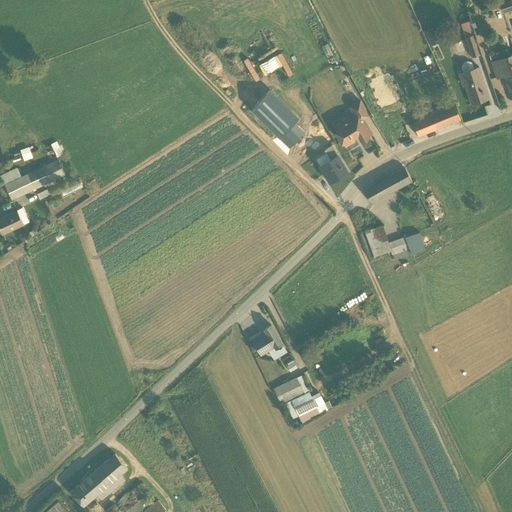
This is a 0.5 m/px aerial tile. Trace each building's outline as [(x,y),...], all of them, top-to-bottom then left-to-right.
[(491,6),(493,12),(501,9),(503,14),(511,10),(511,4),(510,0),(505,0),(499,2),(499,3),(491,6)] [(465,12),(458,14),(461,22),(463,26),(461,26),(461,28),(470,25),(465,12)] [(427,27),(421,30),(430,50),(441,45),(434,29),(429,31),(427,27)] [(473,35),(465,38),(471,58),(480,55),(473,35)] [(495,80),(504,77),(510,92),(511,91),(511,54),(507,56),(505,50),(496,53),(498,59),(489,62),(495,80)] [(470,105),(488,99),(489,99),(478,67),(473,69),(472,64),(469,62),(467,61),(464,63),(461,65),(460,68),(462,72),(458,73),(457,74),(462,88),(465,88),(470,105)] [(379,87),(370,91),(378,112),(402,102),(395,84),(380,90),(379,87)] [(272,124),(278,135),(312,115),(296,89),(270,104),(279,120),(278,121),(274,115),(265,120),(269,126),(272,124)] [(369,117),(360,101),(348,107),(353,116),(350,118),(348,116),(341,120),(340,119),(332,124),(336,132),(335,132),(340,142),(341,143),(343,141),(345,146),(353,141),(353,139),(358,136),(360,141),(368,137),(367,135),(370,133),(363,121),(369,117)] [(412,123),(418,137),(460,120),(453,104),(427,114),(426,112),(412,119),(413,122),(412,123)] [(347,172),(331,146),(324,150),(326,154),(319,157),(323,164),(320,167),(329,183),(347,172)] [(29,148),(20,152),(24,161),(32,158),(29,148)] [(57,160),(42,167),(48,183),(55,180),(56,183),(64,180),(62,176),(65,175),(57,160)] [(4,185),(11,200),(48,183),(42,167),(4,185)] [(0,175),(0,177),(4,185),(21,177),(16,168),(0,175)] [(364,191),(371,204),(412,182),(404,168),(390,176),(389,174),(375,182),(376,184),(364,191)] [(37,194),(40,200),(49,195),(47,189),(37,194)] [(28,222),(22,208),(0,218),(0,231),(2,235),(28,222)] [(420,231),(418,225),(407,228),(409,234),(420,231)] [(401,258),(424,250),(422,242),(419,236),(412,238),(406,240),(405,237),(388,243),(382,226),(364,233),(373,258),(390,252),(391,256),(392,256),(394,261),(395,261),(401,259),(401,258)] [(37,233),(35,229),(27,234),(29,238),(37,233)] [(266,334),(253,343),(261,356),(268,352),(274,361),(287,353),(270,326),(264,330),(266,334)] [(286,367),(289,373),(297,369),(293,361),(286,364),(287,366),(286,367)] [(283,384),(273,389),(280,404),(297,396),(302,394),(301,394),(303,393),(304,394),(309,391),(302,375),(296,378),(296,377),(288,381),(287,379),(282,382),(283,384)] [(302,423),(327,410),(318,392),(311,396),(309,392),(284,404),(292,419),(298,417),(302,423)] [(115,455),(70,492),(83,506),(97,495),(101,500),(131,475),(115,455)] [(145,488),(141,483),(106,511),(139,511),(144,509),(138,502),(145,496),(141,491),(145,488)] [(67,511),(69,511),(59,500),(44,511),(67,511)] [(164,511),(166,511),(157,501),(144,511),(164,511)]
